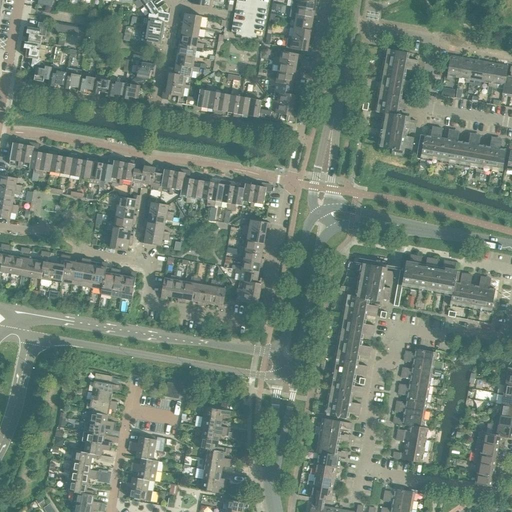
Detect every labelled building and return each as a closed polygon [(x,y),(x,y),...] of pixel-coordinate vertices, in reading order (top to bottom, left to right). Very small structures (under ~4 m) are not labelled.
[(236,0),(231,32),(236,33),(235,36),(258,40),(258,37),(263,38),(270,0),(236,0)] [(315,6),(316,1),(311,0),(298,0),(297,8),(317,11),(318,7),(315,6)] [(169,15),(168,13),(164,13),(164,12),(160,7),(157,9),(151,1),(143,6),(149,14),(148,19),(149,19),(167,22),(168,22),(169,15)] [(317,16),(317,11),(297,8),(295,18),(313,21),(314,16),(317,16)] [(200,27),(202,17),(182,13),(181,18),(184,19),(183,24),(200,27)] [(164,27),(165,22),(167,23),(167,22),(149,19),(148,19),(144,18),(143,23),(147,24),(146,30),(164,33),(165,28),(164,27)] [(312,26),(313,21),(295,18),(294,28),(314,32),(315,27),(312,26)] [(45,37),(47,24),(38,22),(37,29),(28,27),(26,34),(29,34),(28,42),(41,44),(42,36),(45,37)] [(198,37),(200,27),(183,24),(182,30),(179,29),(178,34),(198,37)] [(313,36),(314,32),(294,28),(292,38),(309,41),(310,36),(313,36)] [(163,38),(164,33),(146,30),(145,36),(141,36),(140,40),(161,44),(162,38),(163,38)] [(197,43),(198,37),(178,34),(177,38),(180,39),(179,44),(203,48),(203,44),(197,43)] [(308,47),(309,41),(292,38),(288,37),(286,48),(310,52),(311,47),(308,47)] [(41,44),(28,42),(25,42),(24,48),(27,49),(25,58),(29,58),(28,62),(32,67),(41,60),(38,57),(41,44)] [(195,57),(196,51),(202,53),(203,48),(179,44),(178,50),(175,49),(174,54),(195,57)] [(407,64),(408,59),(409,53),(383,49),(382,53),(384,53),(382,67),(380,66),(379,70),(405,75),(407,64)] [(300,60),(301,55),(281,51),(280,58),(274,57),(273,61),(296,65),(297,59),(300,60)] [(200,64),(194,63),(195,57),(174,54),(174,58),(177,59),(176,64),(199,68),(200,64)] [(154,71),(155,65),(156,59),(140,56),(139,62),(142,63),(141,68),(138,68),(137,77),(135,78),(141,85),(145,82),(146,79),(149,79),(151,71),(154,71)] [(459,78),(462,58),(450,56),(446,79),(451,80),(452,77),(459,78)] [(469,83),(473,60),(462,58),(459,78),(465,79),(465,82),(469,83)] [(49,80),(51,67),(45,66),(41,60),(32,67),(35,72),(34,80),(43,82),(44,79),(49,80)] [(481,82),(485,62),(473,60),(469,83),(474,84),(474,81),(481,82)] [(295,70),(296,65),(273,61),(272,65),(278,66),(277,72),(298,75),(298,71),(295,70)] [(492,87),(496,64),(485,62),(481,82),(488,83),(488,86),(492,87)] [(191,77),(192,71),(198,73),(199,68),(176,64),(175,69),(167,67),(167,70),(174,71),(174,74),(191,77)] [(506,75),(508,66),(496,64),(492,87),(496,88),(497,85),(503,86),(503,85),(504,85),(506,75)] [(510,97),(511,87),(511,66),(510,67),(509,72),(511,72),(511,76),(506,75),(504,85),(503,85),(503,86),(502,95),(510,97)] [(63,86),(66,70),(66,73),(57,71),(57,68),(51,67),(49,80),(48,86),(55,87),(55,84),(63,86)] [(70,87),(78,88),(81,72),(72,71),(66,70),(63,86),(63,88),(69,90),(70,87)] [(187,85),(189,78),(191,78),(191,77),(174,74),(174,71),(167,70),(165,78),(168,78),(166,89),(163,88),(162,99),(170,100),(171,95),(179,96),(177,104),(187,105),(188,97),(185,97),(187,89),(189,89),(190,86),(187,85)] [(403,86),(404,80),(405,75),(379,70),(378,74),(380,75),(378,88),(376,87),(375,92),(377,92),(401,97),(403,86)] [(93,91),(95,78),(90,77),(90,74),(81,72),(78,88),(78,91),(84,92),(85,89),(93,91)] [(297,80),(298,75),(277,72),(276,78),(270,77),(269,81),(293,85),(294,80),(297,80)] [(108,93),(110,84),(110,81),(105,80),(105,77),(96,75),(95,78),(93,91),(92,94),(99,95),(100,92),(108,93)] [(138,99),(140,86),(141,85),(135,78),(131,81),(131,84),(125,83),(122,96),(122,99),(129,100),(129,97),(138,99)] [(292,89),(293,85),(269,81),(269,85),(275,86),(274,92),(291,95),(292,92),(294,93),(295,90),(292,89)] [(122,96),(125,83),(116,82),(115,84),(110,84),(108,93),(107,96),(114,97),(114,95),(122,96)] [(207,109),(211,86),(207,85),(206,91),(200,90),(198,99),(188,97),(187,105),(193,106),(193,109),(201,111),(201,108),(207,109)] [(217,114),(221,93),(215,92),(216,86),(211,86),(207,109),(214,110),(213,113),(217,114)] [(298,101),(300,91),(295,90),(294,93),(292,92),(291,95),(274,92),(270,111),(269,120),(278,121),(279,114),(287,116),(286,121),(294,122),(296,112),(293,111),(295,100),(298,101)] [(248,116),(252,93),(247,92),(246,98),(241,97),(237,117),(241,118),(242,115),(248,116)] [(398,115),(401,100),(401,97),(377,92),(374,112),(389,114),(398,115)] [(228,112),(231,95),(221,93),(217,114),(221,114),(221,111),(228,112)] [(260,110),(261,101),(255,99),(256,94),(252,93),(248,116),(254,117),(253,120),(255,120),(261,121),(262,118),(269,120),(270,111),(260,110)] [(237,117),(241,97),(231,95),(228,112),(234,113),(233,116),(237,117)] [(404,139),(405,129),(409,129),(409,132),(414,133),(416,121),(411,120),(410,123),(407,122),(407,117),(398,115),(389,114),(383,147),(401,151),(402,145),(406,146),(406,148),(411,149),(413,138),(408,137),(407,139),(404,139)] [(468,143),(457,141),(452,140),(453,137),(447,136),(447,139),(441,138),(441,135),(436,134),(435,137),(420,135),(416,159),(420,159),(420,162),(424,162),(425,160),(454,166),(454,168),(462,169),(463,167),(476,169),(475,171),(484,173),(484,171),(497,173),(497,175),(501,176),(506,150),(495,148),(495,145),(490,144),(489,147),(473,144),(474,141),(469,140),(468,143)] [(36,147),(39,148),(40,145),(29,143),(29,146),(18,144),(19,141),(8,139),(7,147),(12,148),(9,165),(10,165),(10,163),(18,164),(18,166),(21,167),(22,165),(29,166),(29,168),(33,149),(35,149),(36,147)] [(39,177),(43,153),(38,152),(39,148),(36,147),(35,149),(33,149),(29,168),(36,169),(34,176),(39,177)] [(50,172),(53,152),(49,151),(48,154),(43,153),(39,177),(43,177),(44,171),(50,172)] [(60,174),(63,157),(57,156),(58,153),(53,152),(50,172),(60,174)] [(60,174),(70,176),(73,155),(69,154),(68,157),(63,157),(60,174)] [(78,156),(73,155),(70,176),(80,177),(83,160),(77,159),(78,156)] [(137,167),(140,167),(141,162),(130,160),(130,163),(119,162),(120,159),(109,157),(108,162),(111,162),(111,165),(114,166),(112,180),(119,182),(119,184),(122,185),(123,182),(130,184),(133,169),(136,170),(137,167)] [(90,179),(93,159),(89,158),(88,161),(83,160),(80,177),(90,179)] [(99,185),(103,164),(98,163),(98,160),(93,159),(90,179),(89,183),(99,185)] [(111,162),(108,162),(108,164),(103,164),(99,185),(99,187),(104,188),(105,182),(111,183),(112,180),(114,166),(111,165),(111,162)] [(162,171),(159,170),(158,173),(154,173),(155,168),(149,167),(144,166),(143,171),(139,170),(140,167),(137,167),(136,170),(133,169),(130,184),(130,186),(145,189),(161,192),(162,189),(161,189),(164,174),(161,174),(162,171)] [(187,175),(190,176),(191,171),(181,169),(180,172),(169,170),(170,167),(159,166),(159,170),(162,171),(161,174),(164,174),(161,189),(162,189),(170,191),(169,193),(172,194),(173,191),(181,193),(183,178),(187,178),(187,175)] [(16,185),(17,178),(0,175),(0,186),(21,190),(22,186),(16,185)] [(190,203),(194,180),(190,179),(190,176),(187,175),(187,178),(183,178),(181,193),(180,195),(187,196),(186,202),(190,203)] [(201,199),(205,179),(200,178),(200,181),(194,180),(190,203),(194,204),(196,198),(201,199)] [(211,207),(215,183),(209,182),(210,179),(205,179),(201,199),(208,200),(206,206),(211,207)] [(262,209),(265,193),(271,194),(272,185),(262,184),(261,187),(250,185),(251,182),(240,180),(239,185),(243,185),(242,188),(245,189),(243,204),(250,205),(250,207),(253,208),(254,206),(262,207),(261,209),(262,209)] [(222,202),(225,182),(221,181),(220,184),(215,183),(211,207),(215,208),(216,201),(222,202)] [(231,210),(235,187),(229,186),(230,183),(225,182),(222,202),(228,203),(227,210),(231,210)] [(243,185),(239,185),(239,188),(235,187),(231,210),(235,211),(236,205),(242,206),(243,204),(245,189),(242,188),(243,185)] [(0,196),(13,199),(14,193),(21,194),(21,190),(0,186),(0,196)] [(12,205),(13,199),(0,196),(0,207),(18,210),(18,206),(12,205)] [(139,200),(133,199),(119,196),(118,203),(111,202),(111,206),(134,210),(135,205),(138,205),(139,200)] [(167,212),(168,205),(154,203),(148,202),(147,207),(150,207),(149,213),(173,217),(173,213),(167,212)] [(133,216),(134,210),(111,206),(110,210),(116,211),(115,217),(136,221),(136,216),(133,216)] [(0,217),(10,220),(11,213),(17,214),(18,210),(0,207),(0,217)] [(172,221),(173,217),(149,213),(148,218),(145,218),(144,222),(165,226),(166,220),(172,221)] [(135,225),(136,221),(115,217),(114,223),(108,222),(107,226),(131,230),(132,225),(135,225)] [(269,228),(270,223),(250,220),(249,226),(243,225),(242,229),(266,233),(266,228),(269,228)] [(164,232),(165,226),(144,222),(144,227),(147,227),(146,233),(169,237),(170,233),(164,232)] [(130,236),(131,230),(107,226),(107,230),(113,231),(112,237),(132,241),(133,236),(130,236)] [(265,239),(266,233),(242,229),(241,233),(248,234),(247,240),(267,244),(268,239),(265,239)] [(168,241),(169,237),(146,233),(145,238),(142,238),(141,243),(161,246),(162,240),(168,241)] [(131,245),(132,241),(112,237),(110,248),(127,251),(128,245),(131,245)] [(266,249),(267,244),(247,240),(245,246),(239,245),(238,249),(262,253),(263,248),(266,249)] [(0,281),(60,292),(62,283),(61,282),(66,256),(56,254),(16,247),(13,246),(0,243),(0,281)] [(261,259),(262,253),(238,249),(238,253),(244,254),(243,260),(263,264),(264,259),(261,259)] [(72,284),(76,262),(70,261),(71,257),(66,256),(62,283),(72,284)] [(378,266),(379,261),(376,260),(376,261),(355,258),(354,262),(364,264),(378,266)] [(82,286),(87,259),(82,259),(81,263),(76,262),(72,284),(82,286)] [(92,288),(96,266),(90,265),(91,260),(87,259),(82,286),(92,288)] [(262,269),(263,264),(243,260),(242,266),(236,265),(235,269),(258,274),(259,268),(262,269)] [(102,290),(105,272),(106,272),(107,263),(102,262),(101,267),(96,266),(92,288),(101,290),(102,290)] [(382,284),(384,273),(385,267),(378,266),(364,264),(361,281),(382,284)] [(419,287),(423,267),(406,264),(404,271),(402,284),(419,287)] [(436,290),(439,270),(423,267),(419,287),(436,290)] [(111,296),(116,269),(111,269),(110,273),(106,272),(105,272),(102,290),(101,290),(101,294),(111,296)] [(121,298),(125,276),(120,275),(121,270),(116,269),(111,296),(121,298)] [(258,278),(258,274),(235,269),(234,273),(240,274),(239,281),(242,281),(257,284),(257,281),(260,281),(260,278),(258,278)] [(398,306),(402,284),(404,271),(400,270),(394,306),(398,306)] [(452,293),(454,282),(455,282),(457,273),(439,270),(436,290),(452,293)] [(132,300),(136,273),(131,272),(131,277),(125,276),(121,298),(132,300)] [(172,297),(175,276),(171,276),(170,279),(164,278),(161,298),(165,299),(166,296),(172,297)] [(181,302),(185,282),(180,281),(180,277),(175,276),(172,297),(178,298),(177,301),(181,302)] [(192,301),(196,277),(191,277),(190,283),(185,282),(181,302),(185,303),(186,300),(192,301)] [(201,305),(205,285),(200,284),(201,278),(196,277),(192,301),(198,302),(197,305),(201,305)] [(259,300),(261,289),(263,290),(265,279),(260,278),(260,281),(257,281),(257,284),(242,281),(240,289),(238,289),(237,292),(240,293),(238,300),(236,300),(236,301),(252,304),(251,309),(260,311),(262,300),(259,300)] [(212,304),(216,281),(211,280),(210,286),(205,285),(201,305),(205,306),(206,303),(212,304)] [(222,309),(226,289),(220,288),(221,282),(216,281),(212,304),(218,305),(217,308),(222,309)] [(379,301),(382,284),(361,281),(359,297),(359,298),(369,299),(369,300),(379,301)] [(473,285),(455,282),(454,282),(452,293),(450,306),(469,309),(469,306),(473,285)] [(491,315),(495,289),(473,285),(469,306),(469,309),(468,311),(473,312),(473,310),(486,313),(486,315),(491,315)] [(366,318),(367,310),(369,300),(369,299),(359,298),(359,297),(345,295),(342,314),(366,318)] [(362,340),(365,324),(366,318),(342,314),(340,314),(339,318),(341,319),(339,332),(337,331),(336,335),(362,340)] [(358,361),(360,351),(362,340),(336,335),(335,339),(337,340),(335,353),(333,352),(332,357),(334,357),(358,361)] [(434,361),(435,352),(415,349),(414,354),(410,354),(411,352),(405,351),(404,356),(434,361)] [(432,369),(434,361),(404,356),(404,361),(409,362),(409,360),(413,361),(412,366),(432,369)] [(353,393),(357,368),(358,361),(334,357),(331,376),(329,375),(328,380),(330,380),(329,389),(353,393)] [(431,378),(432,369),(412,366),(411,371),(408,370),(408,368),(402,367),(401,373),(431,378)] [(429,386),(431,378),(401,373),(401,378),(406,379),(406,377),(410,377),(409,382),(429,386)] [(511,375),(502,373),(500,384),(505,385),(511,385),(511,375)] [(111,384),(112,376),(96,374),(94,381),(111,384)] [(112,395),(113,388),(115,389),(121,390),(121,386),(111,384),(94,381),(92,392),(112,395)] [(179,399),(181,385),(167,382),(165,396),(179,399)] [(428,394),(429,386),(409,382),(409,388),(405,387),(405,385),(400,384),(399,389),(428,394)] [(511,385),(505,385),(503,395),(511,396),(511,385)] [(348,419),(352,396),(353,393),(329,389),(325,410),(323,410),(322,414),(348,419)] [(426,403),(428,394),(399,389),(398,394),(403,395),(404,393),(407,394),(406,399),(426,403)] [(111,402),(112,395),(92,392),(91,402),(118,407),(119,402),(113,401),(113,402),(111,402)] [(511,396),(503,395),(501,405),(511,406),(511,396)] [(425,411),(426,403),(406,399),(406,405),(402,404),(402,402),(397,401),(396,406),(425,411)] [(108,415),(110,408),(112,409),(111,410),(117,411),(118,407),(91,402),(89,412),(108,415)] [(511,406),(501,405),(500,415),(511,417),(511,406)] [(425,411),(396,406),(395,411),(400,412),(401,410),(404,411),(404,416),(423,419),(425,411)] [(222,421),(223,414),(225,414),(225,415),(232,416),(232,412),(204,407),(202,417),(222,421)] [(107,422),(108,415),(89,412),(87,422),(115,427),(116,423),(109,422),(107,422)] [(511,417),(500,415),(498,425),(511,427),(511,417)] [(422,427),(423,419),(404,416),(403,421),(399,420),(399,418),(394,417),(393,423),(408,426),(408,425),(422,428),(422,427)] [(221,427),(222,421),(202,417),(201,427),(229,432),(229,428),(223,427),(223,428),(221,427)] [(351,429),(352,423),(322,418),(321,427),(341,431),(342,426),(345,426),(345,428),(351,429)] [(115,427),(87,422),(85,422),(84,432),(105,435),(106,429),(108,429),(108,430),(114,431),(115,427)] [(511,427),(498,425),(493,424),(491,434),(506,437),(511,438),(511,427)] [(426,440),(428,428),(422,427),(422,428),(408,425),(408,426),(407,432),(404,431),(405,431),(398,429),(397,435),(426,440)] [(218,441),(220,434),(222,434),(222,435),(228,436),(229,432),(201,427),(201,428),(203,428),(201,438),(218,441)] [(340,436),(341,431),(321,427),(319,435),(349,441),(350,435),(344,434),(344,436),(340,436)] [(105,435),(84,432),(82,442),(86,442),(112,447),(112,443),(106,442),(104,442),(105,435)] [(505,442),(506,437),(491,434),(479,432),(477,442),(498,446),(499,441),(505,442)] [(155,450),(157,440),(157,438),(140,435),(138,444),(136,444),(136,443),(130,442),(129,446),(155,450)] [(338,447),(339,442),(342,443),(342,445),(348,446),(349,441),(319,435),(318,444),(338,447)] [(424,451),(426,440),(397,435),(396,440),(403,442),(403,441),(405,441),(404,448),(424,451)] [(217,448),(218,441),(201,438),(199,448),(206,449),(225,453),(226,448),(219,447),(219,448),(217,448)] [(101,455),(103,449),(104,449),(104,450),(111,451),(112,447),(86,442),(84,452),(101,455)] [(497,451),(498,446),(477,442),(475,452),(502,457),(503,452),(497,451)] [(338,447),(318,444),(316,453),(319,453),(339,456),(346,458),(347,452),(341,451),(341,453),(337,452),(338,447)] [(153,461),(153,460),(155,450),(129,446),(128,450),(135,451),(135,450),(137,451),(136,458),(141,459),(153,461)] [(422,463),(424,451),(404,448),(403,454),(400,454),(401,453),(394,452),(393,458),(422,463)] [(224,459),(225,453),(206,449),(204,459),(232,464),(233,460),(226,459),(224,459)] [(91,464),(92,457),(94,457),(94,458),(101,459),(101,455),(84,452),(73,450),(71,460),(91,464)] [(501,462),(502,457),(475,452),(473,462),(478,463),(495,466),(495,461),(501,462)] [(337,467),(339,456),(319,453),(318,459),(315,459),(314,463),(337,467)] [(157,471),(159,461),(153,460),(153,461),(141,459),(140,465),(138,465),(138,464),(132,463),(131,467),(157,471)] [(221,473),(223,465),(225,466),(225,467),(231,468),(232,464),(204,459),(202,469),(204,470),(221,473)] [(90,471),(91,464),(71,460),(70,470),(98,475),(98,471),(92,470),(92,471),(90,471)] [(335,478),(337,467),(314,463),(313,467),(316,468),(315,475),(335,478)] [(499,472),(494,471),(495,466),(478,463),(477,473),(499,477),(499,472)] [(155,482),(157,471),(131,467),(130,471),(137,472),(137,471),(139,472),(138,478),(138,479),(149,481),(155,482)] [(87,485),(89,477),(91,478),(97,480),(98,475),(70,470),(68,481),(87,485)] [(220,479),(221,473),(204,470),(203,479),(228,484),(229,480),(223,479),(222,479),(220,479)] [(498,482),(499,477),(477,473),(475,484),(491,486),(492,481),(498,482)] [(333,489),(335,478),(315,475),(314,482),(311,481),(310,485),(333,489)] [(148,491),(149,481),(138,479),(138,478),(132,477),(131,484),(129,484),(129,483),(123,482),(122,486),(148,491)] [(218,493),(219,486),(221,486),(221,487),(227,488),(228,484),(203,479),(201,490),(218,493)] [(86,491),(87,485),(68,481),(66,491),(77,493),(94,496),(95,492),(88,490),(88,491),(86,491)] [(331,501),(333,489),(310,485),(309,490),(312,490),(311,498),(331,501)] [(146,501),(148,491),(122,486),(121,490),(128,491),(128,490),(130,491),(128,498),(146,501)] [(412,501),(413,492),(395,489),(394,494),(390,494),(390,491),(385,490),(384,496),(412,501)] [(93,502),(94,496),(77,493),(75,503),(101,507),(102,503),(95,502),(95,503),(93,502)] [(410,509),(412,501),(384,496),(383,501),(388,502),(389,500),(393,501),(392,506),(410,509)] [(248,507),(249,503),(222,498),(221,503),(227,504),(226,510),(237,511),(243,511),(244,506),(248,507)] [(75,503),(73,511),(91,511),(92,509),(94,509),(94,510),(100,511),(101,507),(75,503)]
